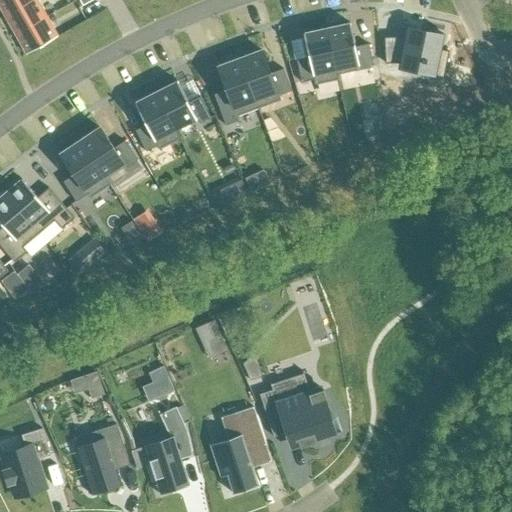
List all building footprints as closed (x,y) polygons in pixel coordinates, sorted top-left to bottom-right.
[(32,0),(0,0),(0,7),(5,15),(32,0)] [(47,17),(37,0),(32,0),(5,15),(15,34),(47,17)] [(26,54),(58,36),(47,17),(15,34),(26,54)] [(373,67),(368,44),(355,47),(350,23),(327,28),(338,80),(339,79),(338,75),(373,67)] [(404,36),(384,37),(386,63),(398,63),(398,67),(432,74),(443,78),(449,51),(441,49),(444,35),(408,27),(408,25),(406,25),(404,36)] [(338,80),(327,28),(303,33),(309,57),(296,60),(301,82),(313,80),(315,85),(338,80)] [(279,95),(291,91),(283,68),(271,73),(263,51),(240,59),(259,108),(281,100),(279,95)] [(259,108),(240,59),(218,67),(226,90),(214,94),(226,126),(237,121),(236,117),(259,108)] [(211,118),(200,97),(188,103),(177,81),(156,92),(180,139),(181,138),(176,130),(197,119),(199,124),(211,118)] [(180,139),(156,92),(135,103),(146,125),(135,130),(146,151),(157,146),(159,150),(180,139)] [(138,161),(125,141),(114,148),(100,128),(80,141),(109,185),(110,184),(105,176),(124,163),(127,168),(138,161)] [(109,185),(80,141),(61,154),(74,174),(63,181),(76,201),(87,194),(90,198),(109,185)] [(74,218),(49,188),(37,198),(22,179),(5,194),(39,234),(54,221),(61,229),(74,218)] [(241,180),(229,185),(236,199),(248,194),(241,180)] [(39,234),(5,194),(0,197),(0,222),(3,226),(0,228),(0,245),(14,263),(27,252),(23,247),(39,234)] [(148,210),(133,220),(140,230),(155,220),(148,210)] [(105,251),(94,238),(82,248),(93,261),(105,251)] [(0,277),(8,271),(0,260),(0,277)] [(29,266),(18,274),(33,292),(44,284),(29,266)] [(14,272),(2,281),(15,298),(27,289),(14,272)] [(243,363),(250,380),(262,376),(254,353),(243,363)] [(97,372),(84,376),(91,399),(104,395),(97,372)] [(337,431),(321,389),(309,393),(301,372),(269,383),(271,388),(258,392),(273,435),(295,427),(301,444),(337,431)] [(258,485),(248,452),(266,446),(253,407),(252,407),(252,410),(243,413),(242,411),(223,418),(222,416),(220,417),(228,441),(213,446),(212,444),(209,444),(220,477),(227,475),(233,493),(235,493),(234,490),(255,483),(256,486),(258,485)] [(120,486),(113,462),(127,457),(116,424),(94,431),(98,442),(78,449),(77,446),(76,446),(92,495),(93,495),(92,492),(118,484),(119,486),(120,486)] [(20,429),(0,435),(0,440),(13,481),(42,472),(35,451),(27,427),(20,429)] [(186,431),(145,445),(158,486),(167,482),(170,492),(191,483),(179,447),(190,444),(186,431)] [(144,447),(131,451),(137,469),(150,465),(144,447)]
